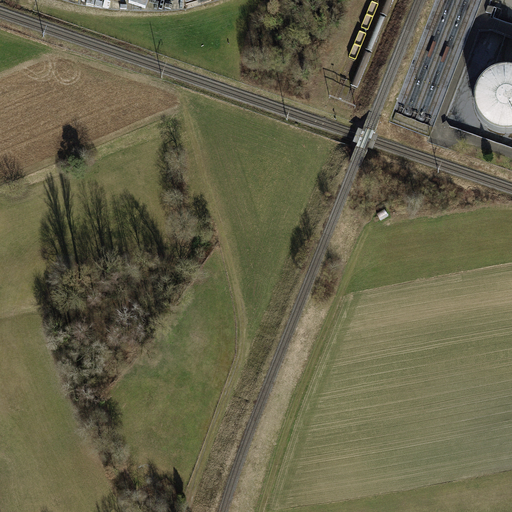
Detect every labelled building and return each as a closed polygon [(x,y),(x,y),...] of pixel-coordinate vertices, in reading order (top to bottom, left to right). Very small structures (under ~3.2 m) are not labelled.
[(65,0),(65,2),(112,10),(113,3),(130,6),(131,0),(65,0)] [(135,0),(134,6),(149,10),(151,0),(135,0)] [(511,36),(511,24),(504,21),(500,32),(511,36)] [(476,90),(474,102),(477,114),(485,124),(495,130),(507,132),(511,130),(511,70),(503,69),(492,72),(482,80),(476,90)] [(150,464),(131,472),(139,490),(157,482),(150,464)]
